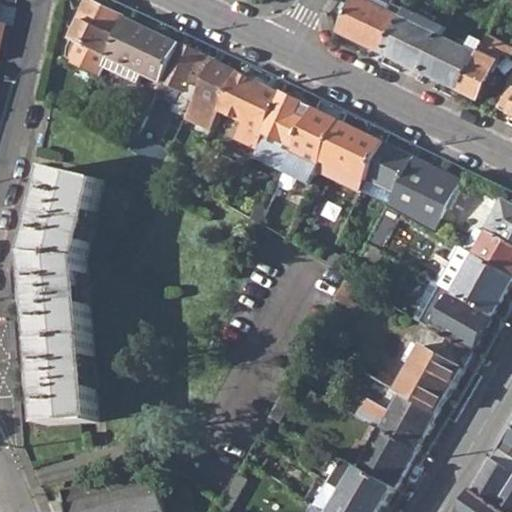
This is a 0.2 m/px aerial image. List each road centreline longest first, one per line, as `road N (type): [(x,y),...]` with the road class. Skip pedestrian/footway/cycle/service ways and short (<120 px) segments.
road 1 (residential): [(286,46),(511,155)]
road 2 (residential): [(0,183),(39,0)]
road 3 (tertiary): [(432,511),(511,377)]
